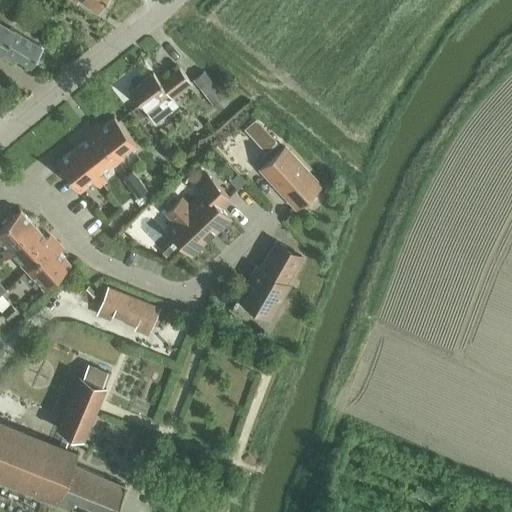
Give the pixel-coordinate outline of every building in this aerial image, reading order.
[(12,55),(28,64),(39,45),(0,21),(0,53),(9,59),(12,55)] [(178,103),(172,95),(190,81),(179,66),(160,81),(153,71),(129,90),(147,114),(149,113),(155,121),(178,103)] [(225,92),(223,93),(204,68),(192,77),(217,108),(229,98),(225,92)] [(93,131),(115,159),(135,143),(112,115),(93,131)] [(276,139),(255,118),(245,127),(265,149),(276,139)] [(93,131),(74,145),(96,174),(98,172),(115,159),(93,131)] [(72,147),(55,161),(60,167),(65,174),(77,189),(90,178),(97,186),(103,182),(105,180),(98,172),(96,174),(74,145),(72,147)] [(260,167),(295,206),(320,183),(284,145),(260,167)] [(128,173),(123,177),(137,196),(134,198),(140,205),(147,200),(142,193),(147,189),(133,169),(128,173)] [(190,253),(230,215),(219,205),(229,196),(207,172),(196,182),(203,191),(188,205),(180,196),(166,209),(174,218),(166,227),(190,253)] [(9,249),(35,224),(20,208),(0,226),(0,239),(5,245),(9,249)] [(26,268),(52,243),(35,224),(9,249),(5,245),(0,250),(0,255),(4,259),(12,252),(26,268)] [(289,283),(285,281),(301,254),(276,239),(260,267),(256,265),(238,297),(270,316),(289,283)] [(52,243),(26,268),(43,286),(70,262),(52,243)] [(0,290),(5,296),(16,287),(0,267),(0,290)] [(151,327),(159,305),(107,285),(99,306),(151,327)] [(1,310),(9,319),(18,310),(10,302),(1,310)] [(78,374),(56,427),(64,430),(59,443),(70,447),(75,435),(83,438),(105,385),(104,385),(110,371),(88,362),(82,376),(78,374)] [(0,419),(0,479),(56,502),(56,503),(71,509),(75,498),(109,511),(112,511),(124,484),(72,463),(77,450),(70,447),(59,443),(0,419)]
